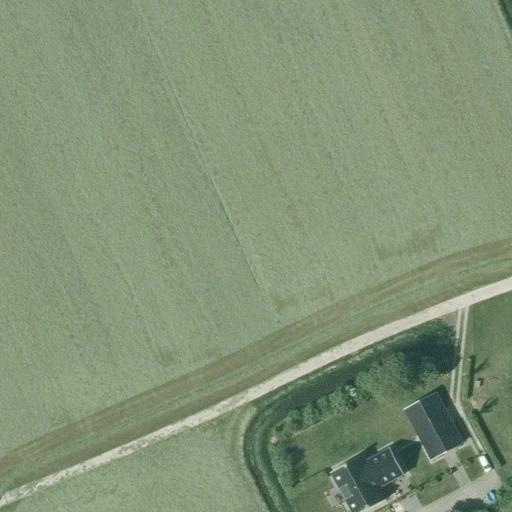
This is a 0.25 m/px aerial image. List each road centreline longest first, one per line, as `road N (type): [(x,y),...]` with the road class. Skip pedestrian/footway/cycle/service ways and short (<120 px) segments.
road 1 (track): [(511,285),(0,496)]
road 2 (track): [(494,485),(452,406),(461,305)]
